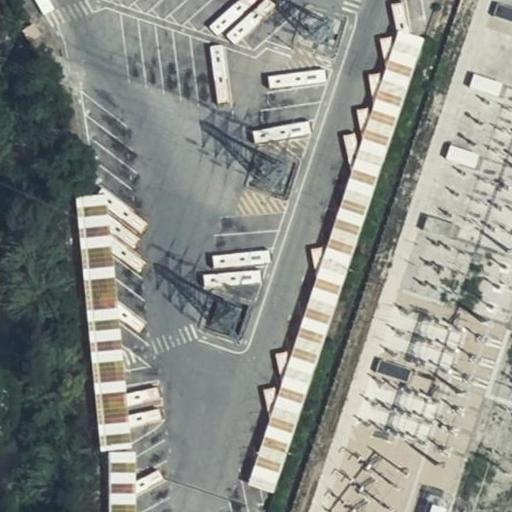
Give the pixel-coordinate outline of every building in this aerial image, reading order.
[(511,7),(499,4),(495,16),(511,20),(511,7)] [(503,83),(475,74),(471,87),(499,96),(503,83)] [(479,155),(450,145),(446,158),(474,167),(479,155)] [(90,196),(102,336),(118,334),(106,195),(90,196)] [(458,226),(428,216),(424,229),(454,239),(458,226)] [(411,369),(382,360),(378,372),(407,381),(411,369)]
